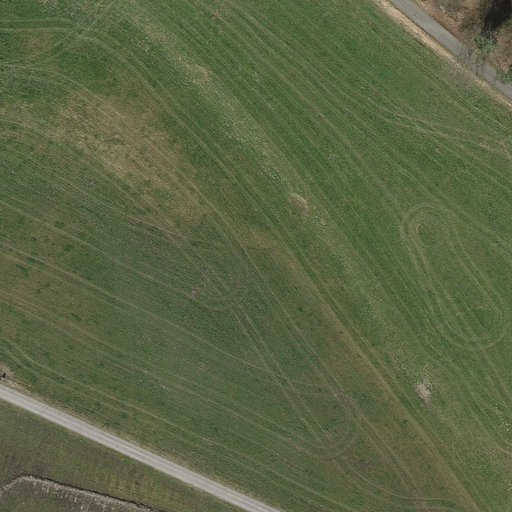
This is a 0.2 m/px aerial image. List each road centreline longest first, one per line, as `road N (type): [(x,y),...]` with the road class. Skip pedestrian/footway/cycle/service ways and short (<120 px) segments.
road 1 (track): [(0,390),(265,511)]
road 2 (unclassified): [(511,90),(400,0)]
